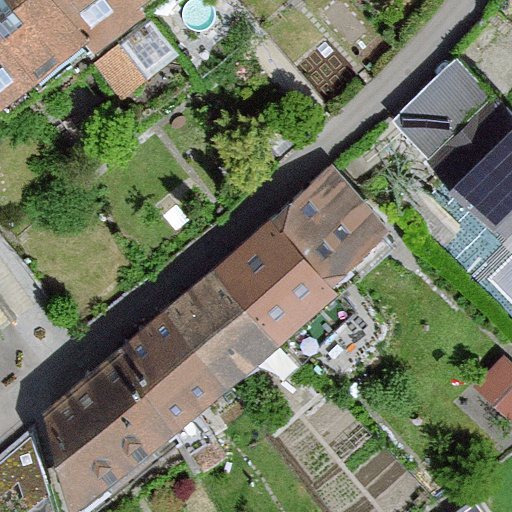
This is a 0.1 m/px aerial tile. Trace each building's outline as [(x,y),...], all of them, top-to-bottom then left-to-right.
[(57,40),(25,0),(0,0),(0,60),(11,74),(57,40)] [(116,0),(25,0),(57,40),(65,51),(122,8),(116,0)] [(0,82),(11,74),(0,60),(0,82)] [(475,98),(441,61),(381,115),(415,152),(475,98)] [(511,220),(511,124),(491,104),(433,163),(502,231),(511,220)] [(278,224),(329,286),(391,235),(340,173),(278,224)] [(217,275),(276,345),(337,295),(329,286),(278,224),(217,275)] [(276,345),(217,275),(166,317),(225,387),(276,345)] [(115,359),(174,430),(225,387),(166,317),(115,359)] [(174,430),(115,359),(45,417),(82,505),(174,430)]
